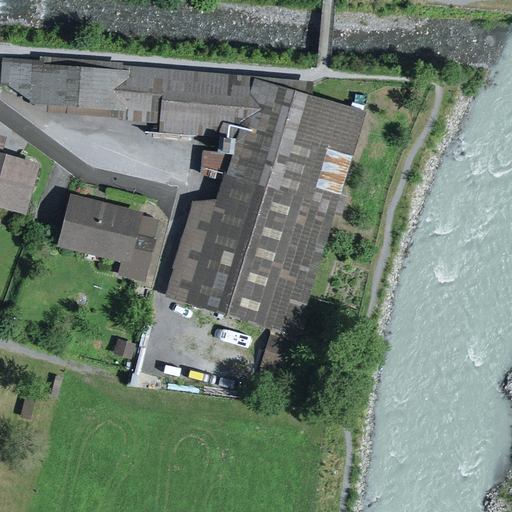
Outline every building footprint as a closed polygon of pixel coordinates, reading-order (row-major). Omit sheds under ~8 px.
[(360,117),(306,101),(307,87),(3,63),(1,84),(11,85),(35,101),(163,110),(162,125),(235,131),(233,153),(206,151),(203,175),(230,181),(223,205),(218,203),(196,205),(177,264),(179,265),(171,293),(294,331),(331,211),(338,213),(344,195),(337,192),(360,117)] [(0,196),(18,201),(27,169),(0,161),(0,196)] [(122,273),(142,278),(151,241),(132,236),(137,215),(74,200),(63,242),(125,258),(122,273)] [(277,366),(282,367),(289,344),(272,339),(261,374),(273,378),(277,366)] [(121,342),(117,356),(131,360),(135,346),(121,342)]
